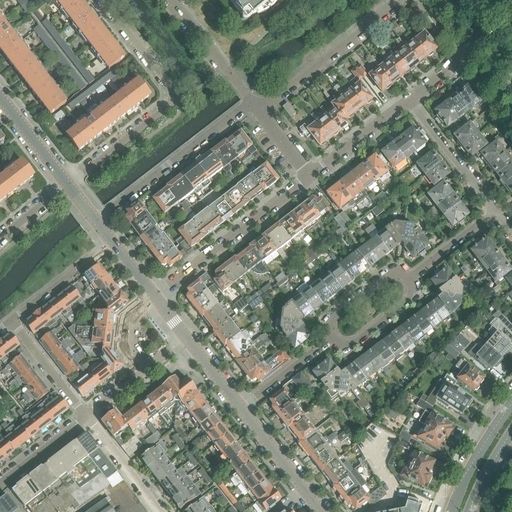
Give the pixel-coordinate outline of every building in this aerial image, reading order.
[(25,0),(19,0),(17,2),(24,12),(31,7),(25,0)] [(88,10),(79,0),(53,0),(71,23),(88,10)] [(228,0),(241,16),(241,18),(241,20),(242,22),(244,22),(246,22),(247,22),(249,20),(252,18),(252,19),(255,19),(257,19),(260,18),(261,17),(262,18),(284,0),(228,0)] [(413,22),(417,19),(410,9),(405,13),(413,22)] [(90,46),(106,34),(88,10),(71,23),(90,46)] [(0,39),(11,31),(2,19),(0,16),(0,39)] [(57,34),(47,22),(47,21),(42,25),(52,38),(57,34)] [(44,44),(49,40),(39,27),(34,31),(44,44)] [(0,51),(13,68),(30,55),(11,31),(0,39),(0,51)] [(433,51),(437,49),(425,33),(415,41),(427,56),(428,55),(430,56),(434,54),(433,51)] [(61,49),(66,45),(57,34),(52,38),(61,49)] [(124,57),(115,45),(106,34),(90,46),(107,70),(124,57)] [(27,38),(22,42),(26,47),(31,43),(27,38)] [(400,51),(405,47),(398,39),(395,42),(399,47),(398,48),(400,51)] [(53,56),(58,52),(49,40),(44,44),(53,56)] [(415,41),(406,48),(417,63),(420,64),(423,62),(423,59),(427,56),(415,41)] [(75,58),(66,46),(66,45),(61,49),(70,61),(75,58)] [(405,49),(397,55),(407,69),(408,70),(409,70),(411,71),(414,68),(414,66),(416,64),(417,63),(406,48),(405,49)] [(62,68),(67,64),(58,52),(53,56),(62,68)] [(31,92),(48,79),(30,55),(13,68),(31,92)] [(408,70),(407,69),(397,55),(388,63),(399,77),(403,74),(405,76),(408,73),(408,70)] [(84,69),(75,58),(70,61),(79,73),(84,69)] [(400,80),(399,77),(388,63),(378,70),(391,86),(391,84),(394,81),(397,82),(400,80)] [(71,79),(76,75),(67,64),(62,68),(67,74),(70,77),(71,79)] [(361,66),(356,69),(363,78),(367,75),(361,66)] [(84,69),(79,73),(88,85),(93,81),(84,69)] [(355,78),(348,84),(353,90),(350,92),(361,106),(365,103),(366,104),(367,104),(370,102),(371,99),(371,98),(358,82),(362,79),(363,78),(356,69),(351,73),(355,78)] [(387,89),(391,86),(378,70),(369,77),(380,92),(385,88),(387,89)] [(103,85),(113,77),(110,73),(100,81),(103,85)] [(76,75),(71,79),(80,91),(85,87),(76,75)] [(66,102),(57,90),(48,79),(31,92),(50,115),(66,102)] [(150,96),(137,80),(113,98),(126,115),(150,96)] [(91,94),(103,85),(100,81),(88,90),(91,94)] [(103,86),(98,90),(102,96),(107,92),(103,86)] [(344,96),(342,93),(336,86),(333,89),(335,91),(341,99),(352,113),(356,110),(358,111),(361,109),(361,106),(350,92),(344,96)] [(455,94),(468,111),(477,104),(479,107),(484,104),(480,99),(481,99),(472,87),(471,87),(469,89),(466,92),(464,90),(463,91),(461,89),(462,89),(461,89),(461,90),(455,94)] [(79,104),(91,94),(88,90),(76,100),(79,104)] [(325,92),(323,94),(330,103),(332,101),(325,92)] [(458,118),(468,111),(455,94),(454,94),(454,95),(450,98),(449,98),(448,99),(449,99),(450,100),(449,102),(450,103),(447,106),(458,118)] [(126,115),(113,98),(89,117),(95,124),(102,133),(126,115)] [(352,113),(341,99),(332,106),(335,109),(343,120),(346,118),(349,118),(352,116),(352,114),(352,113)] [(72,109),(79,104),(76,100),(68,105),(72,109)] [(446,104),(446,103),(435,112),(438,116),(436,117),(438,119),(435,121),(436,121),(438,123),(438,124),(440,122),(442,125),(444,123),(447,127),(458,118),(447,106),(446,104)] [(294,114),(287,105),(282,108),(290,118),(294,114)] [(343,120),(335,109),(326,117),(337,131),(340,129),(342,130),(346,127),(345,125),(346,124),(343,120)] [(60,112),(52,118),(56,122),(64,116),(60,112)] [(318,118),(316,119),(312,115),(310,116),(316,124),(328,138),(331,136),(333,137),(336,134),(336,132),(337,131),(326,117),(320,121),(318,118)] [(102,133),(95,124),(89,117),(65,135),(78,152),(102,133)] [(324,142),(328,138),(316,124),(308,131),(304,126),(299,130),(306,139),(310,136),(313,141),(317,147),(318,146),(320,147),(324,144),(324,142)] [(460,148),(478,135),(470,125),(468,126),(468,125),(465,127),(461,130),(454,136),(454,137),(457,135),(459,137),(457,139),(458,141),(456,142),(456,143),(460,147),(459,148),(460,148)] [(418,131),(416,133),(413,129),(402,137),(402,138),(403,138),(404,139),(414,152),(424,144),(422,141),(424,139),(422,137),(425,135),(425,134),(424,135),(422,132),(423,132),(422,131),(420,133),(418,131)] [(225,141),(238,158),(247,151),(253,159),(258,155),(259,155),(255,149),(240,131),(239,130),(225,141)] [(480,150),(486,146),(478,135),(460,148),(460,149),(461,149),(464,153),(464,154),(465,154),(465,153),(467,152),(468,153),(470,151),(472,154),(471,155),(470,156),(470,157),(474,154),(477,158),(481,155),(482,155),(481,154),(483,153),(480,150)] [(398,141),(397,139),(396,139),(396,140),(392,144),(391,143),(404,160),(412,153),(417,159),(418,158),(414,152),(404,139),(401,142),(400,140),(398,141)] [(220,145),(210,153),(223,169),(227,175),(230,178),(232,176),(229,172),(231,170),(228,166),(238,158),(225,141),(220,145)] [(486,146),(480,150),(483,153),(485,156),(484,157),(484,160),(483,161),(483,160),(482,161),(484,162),(487,166),(487,167),(505,153),(504,152),(497,142),(493,145),(488,149),(486,146)] [(393,168),(404,160),(391,143),(391,144),(386,148),(385,148),(386,148),(387,150),(385,151),(387,153),(384,155),(382,153),(383,153),(382,153),(393,168)] [(223,169),(210,153),(196,164),(208,181),(223,169)] [(421,161),(416,165),(417,165),(425,176),(442,162),(441,162),(437,157),(438,156),(437,156),(437,157),(435,158),(434,157),(432,158),(430,155),(431,154),(432,154),(431,153),(421,161)] [(511,162),(505,153),(487,167),(488,168),(492,172),(492,173),(492,172),(493,171),(495,173),(497,171),(498,173),(500,171),(500,172),(501,173),(511,163),(511,162)] [(382,158),(381,158),(379,156),(378,157),(384,165),(386,163),(382,158)] [(363,166),(362,166),(375,182),(378,180),(380,183),(388,177),(373,157),(373,158),(371,158),(367,161),(367,162),(363,166)] [(12,193),(32,177),(33,177),(21,161),(0,177),(12,193)] [(446,168),(446,167),(445,167),(442,162),(425,176),(433,186),(438,182),(441,185),(442,184),(447,181),(444,177),(446,176),(443,172),(445,171),(444,170),(445,168),(446,168)] [(250,163),(245,166),(249,171),(252,168),(254,167),(250,163)] [(278,180),(274,175),(265,163),(254,172),(252,168),(249,171),(248,171),(263,191),(264,190),(264,191),(270,186),(268,184),(270,183),(271,185),(278,180)] [(503,187),(511,180),(511,163),(501,173),(502,175),(500,176),(502,178),(500,179),(501,181),(500,182),(499,182),(500,183),(503,186),(503,187)] [(196,164),(181,176),(194,192),(196,196),(207,187),(211,184),(208,181),(196,164)] [(246,179),(236,186),(249,203),(252,201),(251,200),(256,196),(255,194),(257,193),(258,194),(263,191),(248,171),(245,167),(244,166),(244,167),(241,169),(244,174),(244,176),(246,179)] [(356,171),(350,175),(357,184),(363,191),(374,182),(375,182),(362,166),(360,167),(356,169),(356,171)] [(338,184),(351,200),(351,201),(351,202),(352,201),(355,205),(356,207),(368,197),(363,191),(357,184),(350,175),(344,180),(343,180),(339,183),(339,184),(338,184)] [(181,176),(166,187),(179,203),(180,203),(194,192),(181,176)] [(0,202),(11,194),(12,193),(0,177),(0,202)] [(511,180),(503,187),(504,188),(507,192),(508,193),(508,192),(509,191),(510,193),(511,191),(511,180)] [(428,195),(436,206),(453,193),(452,192),(452,193),(448,188),(448,187),(447,187),(447,188),(446,189),(442,184),(441,185),(438,182),(433,186),(434,187),(430,190),(431,193),(428,195)] [(351,201),(351,200),(338,184),(333,188),(332,188),(328,191),(328,193),(327,193),(339,210),(347,203),(348,204),(348,205),(350,208),(355,205),(352,201),(351,202),(351,201)] [(234,214),(249,203),(236,186),(221,198),(234,214)] [(166,188),(152,199),(156,204),(164,214),(179,203),(166,187),(166,188)] [(452,194),(453,193),(436,206),(444,216),(456,206),(453,203),(455,201),(454,200),(456,199),(457,199),(457,198),(456,198),(452,194)] [(221,198),(207,209),(219,225),(219,226),(234,214),(221,198)] [(329,210),(320,198),(316,201),(314,198),(312,198),(307,202),(319,218),(329,210)] [(125,217),(124,220),(128,225),(145,212),(145,211),(146,209),(139,206),(141,205),(139,202),(138,202),(125,212),(125,213),(127,215),(125,217)] [(298,209),(293,213),(305,229),(307,231),(312,227),(316,224),(314,221),(319,218),(307,202),(301,206),(302,208),(299,210),(298,209)] [(464,218),(467,215),(459,204),(457,205),(456,206),(444,216),(452,227),(456,224),(457,226),(459,225),(461,226),(462,226),(461,225),(464,223),(464,224),(465,223),(463,221),(465,220),(464,218)] [(195,218),(192,220),(204,236),(219,225),(207,209),(206,209),(195,218)] [(375,209),(371,212),(376,218),(380,215),(375,209)] [(157,226),(148,215),(145,212),(128,225),(140,240),(157,226)] [(185,220),(189,217),(186,212),(182,215),(181,216),(185,220)] [(339,216),(348,228),(351,226),(353,225),(343,212),(339,216)] [(283,220),(278,224),(290,240),(305,229),(293,213),(292,213),(286,217),(287,219),(284,221),(283,220)] [(341,229),(333,235),(334,236),(335,238),(342,233),(345,230),(346,230),(348,228),(339,216),(337,217),(334,220),(341,229)] [(403,224),(404,221),(392,219),(385,225),(389,228),(385,231),(396,245),(398,244),(398,242),(400,242),(400,243),(401,243),(403,224)] [(188,223),(177,231),(181,237),(184,241),(191,249),(205,237),(204,236),(192,220),(188,223)] [(440,230),(438,227),(435,223),(432,225),(437,232),(440,230)] [(271,233),(264,237),(275,251),(284,262),(287,259),(288,259),(279,248),(282,247),(290,240),(278,224),(272,229),(273,230),(271,233)] [(412,227),(412,225),(403,224),(401,243),(401,242),(403,242),(403,245),(404,247),(419,235),(415,230),(414,230),(412,227)] [(437,232),(432,225),(428,228),(433,235),(437,232)] [(140,240),(139,240),(146,248),(146,247),(163,235),(162,234),(157,226),(140,240)] [(330,231),(316,243),(321,249),(322,248),(332,241),(335,239),(335,238),(334,236),(333,235),(330,231)] [(396,245),(385,231),(376,238),(386,252),(388,251),(390,251),(391,252),(391,251),(390,250),(396,245)] [(163,235),(146,247),(156,261),(158,262),(174,249),(164,236),(163,235)] [(275,251),(264,237),(263,235),(248,247),(261,262),(275,251)] [(427,246),(419,236),(419,235),(404,247),(412,257),(416,254),(417,256),(419,255),(421,257),(421,256),(423,254),(424,254),(423,252),(425,250),(423,248),(427,246)] [(181,237),(174,242),(178,246),(184,241),(181,237)] [(386,252),(376,238),(366,246),(377,260),(382,256),(383,257),(384,257),(383,256),(384,254),(386,252)] [(479,262),(494,250),(486,240),(482,242),(481,241),(479,242),(477,240),(477,241),(475,243),(474,243),(475,245),(473,246),(475,248),(471,251),(479,262)] [(174,249),(158,262),(161,266),(163,267),(166,264),(169,268),(181,258),(183,261),(194,252),(193,252),(191,249),(184,241),(178,246),(174,249)] [(372,264),(377,260),(366,246),(360,250),(359,249),(356,251),(367,267),(369,266),(371,265),(372,266),(373,265),(372,264)] [(248,247),(234,258),(246,274),(250,270),(253,274),(257,275),(260,276),(264,275),(268,272),(261,262),(248,247)] [(494,250),(479,262),(487,272),(503,260),(500,255),(500,254),(499,254),(499,255),(497,256),(496,254),(494,256),(492,253),(493,252),(494,252),(495,251),(494,250)] [(308,251),(303,255),(306,260),(312,256),(308,251)] [(365,268),(367,267),(356,251),(352,255),(353,256),(347,260),(359,275),(364,271),(364,272),(365,271),(365,270),(365,268)] [(305,263),(304,263),(306,267),(308,265),(316,260),(313,256),(307,261),(305,263)] [(340,263),(340,264),(334,256),(330,258),(336,266),(348,281),(350,280),(353,280),(354,279),(354,278),(359,275),(347,260),(341,265),(340,263)] [(231,285),(246,274),(234,258),(219,269),(230,283),(231,285)] [(503,260),(487,272),(487,273),(495,282),(493,283),(496,287),(503,282),(503,283),(506,280),(511,276),(509,272),(508,273),(505,270),(507,269),(506,267),(508,266),(509,266),(508,265),(504,260),(504,259),(503,260)] [(298,268),(297,269),(300,273),(301,272),(307,267),(306,267),(304,263),(302,265),(298,268)] [(97,266),(84,276),(84,277),(88,282),(86,283),(87,283),(84,286),(86,290),(90,287),(105,275),(102,271),(102,269),(100,266),(98,266),(97,266)] [(334,270),(328,275),(340,289),(345,285),(346,286),(347,285),(346,284),(347,282),(348,281),(336,266),(333,269),(332,269),(334,270)] [(215,279),(213,281),(222,293),(231,285),(230,283),(219,269),(215,273),(214,275),(216,278),(215,279)] [(439,292),(454,280),(446,270),(442,273),(441,271),(439,273),(437,271),(437,272),(434,274),(434,273),(434,274),(435,276),(433,277),(434,279),(431,282),(439,292)] [(295,271),(286,278),(289,281),(297,275),(295,271)] [(320,279),(317,281),(329,296),(332,294),(334,294),(335,295),(336,294),(335,293),(340,289),(328,275),(326,272),(319,277),(320,279)] [(186,296),(186,298),(189,303),(206,290),(202,285),(210,279),(208,277),(205,273),(197,279),(198,281),(186,290),(189,294),(186,296)] [(282,274),(274,280),(277,283),(285,277),(282,274)] [(105,275),(90,287),(92,291),(94,290),(98,295),(112,285),(112,284),(112,282),(110,279),(108,279),(105,276),(105,275)] [(277,283),(275,285),(278,288),(287,281),(285,277),(277,283)] [(308,285),(307,286),(309,289),(320,304),(324,301),(326,299),(327,300),(328,299),(328,297),(329,296),(317,281),(314,284),(312,282),(308,285)] [(454,281),(439,292),(440,294),(443,295),(442,296),(442,297),(460,299),(466,300),(467,290),(461,290),(458,286),(454,281)] [(496,287),(492,290),(495,294),(506,286),(503,282),(496,287)] [(82,293),(74,284),(70,286),(78,296),(82,293)] [(206,290),(189,303),(200,318),(217,305),(211,297),(215,292),(217,290),(213,284),(213,285),(206,290)] [(305,284),(296,292),(299,296),(310,310),(313,308),(314,309),(315,309),(314,308),(317,306),(320,304),(309,289),(307,286),(305,284)] [(115,285),(112,285),(98,295),(102,301),(101,302),(104,306),(106,305),(119,294),(116,290),(117,288),(115,285)] [(267,285),(260,291),(263,294),(270,289),(267,285)] [(70,286),(63,293),(72,305),(76,302),(79,306),(82,309),(85,306),(86,306),(82,300),(78,296),(70,286)] [(259,292),(245,303),(248,306),(249,305),(259,297),(262,295),(259,292)] [(296,292),(286,300),(290,304),(301,319),(307,314),(308,314),(307,312),(310,310),(299,296),(296,292)] [(63,293),(55,298),(69,317),(73,315),(68,309),(72,305),(63,293)] [(263,301),(269,296),(266,293),(260,298),(263,301)] [(122,298),(119,294),(106,305),(108,308),(107,313),(114,314),(127,304),(126,303),(127,301),(125,298),(122,298)] [(259,297),(249,305),(253,310),(263,302),(263,301),(260,298),(259,297)] [(438,300),(450,315),(451,315),(456,311),(456,310),(459,308),(460,299),(442,297),(442,299),(440,299),(438,300)] [(55,298),(47,304),(57,316),(61,313),(69,324),(73,322),(69,317),(55,298)] [(234,304),(232,306),(233,307),(234,307),(235,309),(238,313),(239,312),(242,310),(248,306),(245,303),(242,298),(236,303),(234,304)] [(431,307),(430,308),(441,323),(445,320),(444,319),(450,315),(438,300),(432,304),(431,303),(430,304),(431,305),(431,307)] [(52,320),(57,316),(47,304),(39,311),(51,326),(48,328),(50,331),(57,326),(52,320)] [(280,320),(297,323),(302,319),(301,319),(290,304),(284,308),(285,309),(282,311),(280,320)] [(200,318),(212,333),(212,332),(228,320),(227,319),(217,305),(200,318)] [(438,326),(441,323),(430,308),(427,310),(425,310),(424,309),(423,310),(424,311),(419,314),(431,329),(437,325),(438,326)] [(48,328),(51,326),(39,311),(32,316),(41,328),(45,325),(48,328)] [(114,314),(107,313),(91,311),(90,323),(79,322),(78,326),(78,327),(111,331),(111,326),(113,326),(114,319),(112,318),(113,315),(114,314)] [(492,317),(494,319),(496,321),(502,316),(500,314),(499,313),(498,312),(492,317)] [(426,334),(431,329),(419,314),(414,319),(413,318),(412,318),(413,319),(412,322),(410,323),(422,338),(426,335),(426,334)] [(33,335),(41,328),(32,316),(24,323),(33,335)] [(511,335),(511,326),(502,316),(496,321),(503,328),(511,337),(511,335)] [(228,320),(212,332),(223,346),(239,334),(231,324),(234,322),(231,319),(229,321),(228,320)] [(493,338),(486,346),(502,360),(507,355),(511,359),(511,357),(511,349),(507,345),(510,343),(508,341),(508,340),(504,336),(503,337),(501,336),(499,338),(496,335),(503,328),(496,321),(494,319),(488,326),(491,328),(489,331),(489,335),(493,338)] [(280,325),(274,330),(282,340),(285,338),(300,326),(299,324),(297,323),(280,320),(280,321),(280,325)] [(419,341),(422,338),(410,323),(408,324),(406,324),(405,324),(404,324),(405,325),(400,329),(412,344),(418,340),(419,341)] [(72,326),(67,330),(72,337),(80,347),(83,347),(89,348),(90,349),(96,350),(102,350),(110,351),(108,349),(109,345),(110,345),(111,338),(110,338),(111,331),(78,327),(78,326),(72,326)] [(306,339),(309,337),(300,326),(285,338),(294,349),(297,346),(298,348),(301,346),(302,348),(306,345),(304,343),(307,341),(306,339)] [(56,341),(53,336),(61,330),(58,327),(39,343),(44,350),(56,341)] [(394,336),(392,337),(404,353),(407,350),(406,349),(412,344),(400,329),(395,333),(394,332),(393,333),(394,334),(394,336)] [(245,341),(249,338),(244,332),(240,335),(239,334),(223,346),(223,347),(234,362),(235,362),(251,349),(254,346),(261,341),(266,337),(265,335),(260,337),(249,346),(245,341)] [(9,334),(2,340),(11,352),(14,349),(18,346),(9,334)] [(44,350),(50,357),(72,340),(70,337),(60,345),(56,341),(44,350)] [(387,339),(382,344),(393,359),(396,361),(402,357),(401,355),(404,353),(392,337),(390,339),(387,338),(387,337),(386,338),(387,339)] [(11,352),(2,340),(0,341),(0,354),(7,364),(10,362),(6,356),(11,352)] [(74,343),(72,340),(50,357),(55,364),(67,355),(64,351),(74,343)] [(459,355),(464,349),(453,340),(448,346),(459,355)] [(264,345),(261,342),(261,341),(254,346),(257,350),(264,345)] [(373,351),(373,352),(384,367),(385,367),(388,364),(388,363),(393,359),(382,344),(377,347),(376,346),(375,347),(376,348),(375,350),(373,351)] [(455,360),(459,355),(448,346),(443,351),(455,360)] [(476,346),(468,355),(474,360),(474,359),(479,363),(486,369),(488,367),(491,369),(494,365),(496,367),(502,360),(486,346),(481,351),(476,346)] [(83,347),(80,347),(86,355),(90,349),(89,348),(83,347)] [(251,349),(235,362),(245,375),(246,376),(262,363),(251,349)] [(262,363),(246,376),(250,381),(252,382),(255,379),(258,383),(270,374),(271,375),(290,361),(281,349),(263,364),(262,363)] [(101,355),(98,357),(100,359),(103,363),(112,375),(116,371),(118,372),(121,370),(121,367),(122,367),(110,351),(102,350),(101,355)] [(68,354),(67,355),(55,364),(61,371),(82,355),(82,354),(83,353),(81,351),(71,358),(68,354)] [(362,358),(374,374),(378,370),(380,369),(389,381),(393,378),(384,367),(373,352),(372,352),(369,353),(369,352),(368,353),(366,354),(362,358)] [(82,355),(61,371),(66,378),(79,368),(76,364),(84,358),(82,355)] [(425,360),(429,364),(433,360),(430,356),(425,360)] [(2,376),(8,371),(11,369),(14,373),(26,364),(20,357),(0,373),(2,376)] [(353,365),(353,366),(365,382),(366,382),(369,379),(368,378),(374,374),(362,358),(356,362),(355,362),(354,362),(356,364),(353,365)] [(317,368),(310,373),(320,385),(336,372),(330,364),(327,360),(322,364),(320,361),(315,365),(317,368)] [(478,387),(484,379),(461,361),(455,368),(462,373),(457,379),(473,392),(474,391),(476,392),(479,389),(478,387)] [(111,376),(112,375),(103,363),(88,374),(97,386),(106,379),(108,379),(111,378),(111,376)] [(16,383),(31,371),(26,364),(14,373),(18,377),(11,382),(8,385),(10,388),(14,385),(16,383)] [(416,368),(419,373),(425,369),(421,364),(416,368)] [(345,371),(343,372),(355,388),(357,387),(361,384),(362,385),(365,382),(353,366),(350,368),(349,366),(348,367),(349,368),(345,371)] [(24,388),(37,378),(31,371),(16,383),(14,385),(16,388),(22,383),(24,386),(24,387),(24,388)] [(340,374),(338,375),(336,372),(320,385),(325,391),(323,393),(329,402),(338,396),(338,394),(340,374)] [(338,394),(338,396),(339,399),(345,394),(346,395),(350,392),(358,402),(355,404),(359,410),(362,408),(364,410),(367,414),(371,410),(368,407),(369,406),(355,388),(343,372),(341,374),(340,374),(338,394)] [(310,386),(300,374),(300,373),(291,381),(293,384),(296,387),(291,392),(296,399),(308,390),(311,388),(310,386)] [(416,377),(412,373),(407,376),(411,381),(416,377)] [(88,393),(97,386),(88,374),(72,386),(82,398),(84,397),(86,397),(88,395),(88,393)] [(445,386),(435,402),(447,410),(449,407),(461,415),(465,408),(467,409),(472,402),(470,401),(470,400),(463,396),(457,392),(453,389),(456,383),(446,376),(441,383),(445,386)] [(161,387),(161,388),(171,401),(176,397),(178,381),(175,381),(173,377),(162,386),(161,386),(161,387)] [(24,400),(42,385),(37,378),(24,388),(28,392),(22,397),(24,400)] [(193,389),(194,388),(187,379),(185,380),(185,379),(184,379),(181,381),(178,381),(176,397),(180,402),(193,391),(194,391),(193,390),(194,390),(193,389)] [(36,402),(47,393),(48,392),(42,385),(24,400),(26,403),(33,398),(36,402)] [(149,398),(146,400),(157,414),(159,417),(174,405),(175,402),(173,403),(171,401),(161,388),(155,393),(153,393),(151,394),(151,396),(149,398)] [(317,395),(313,390),(311,388),(308,390),(314,397),(317,395)] [(282,390),(268,401),(272,406),(271,407),(271,409),(275,414),(275,415),(292,402),(291,402),(291,401),(282,390)] [(49,395),(46,397),(48,400),(50,403),(59,415),(67,409),(58,397),(54,391),(49,395)] [(195,393),(194,391),(193,391),(180,402),(191,417),(205,406),(202,403),(203,401),(197,394),(195,393)] [(319,404),(322,402),(317,396),(314,398),(319,404)] [(292,402),(275,415),(287,429),(303,416),(296,407),(300,404),(296,399),(292,402)] [(59,415),(50,403),(48,400),(43,403),(41,401),(38,403),(40,406),(52,421),(59,415)] [(141,403),(136,408),(147,421),(147,422),(157,414),(146,400),(145,401),(143,400),(142,402),(141,403)] [(434,410),(425,404),(419,401),(416,406),(424,412),(428,414),(428,413),(431,415),(434,410)] [(52,421),(40,406),(38,403),(35,406),(39,412),(35,415),(44,427),(52,421)] [(174,422),(173,429),(174,428),(175,430),(178,427),(182,424),(180,422),(177,422),(177,419),(177,417),(181,418),(183,406),(175,405),(174,422)] [(205,406),(192,417),(196,423),(194,425),(196,429),(199,426),(213,416),(209,412),(210,409),(208,407),(206,407),(205,406)] [(121,419),(127,427),(128,428),(134,436),(135,437),(139,435),(136,430),(141,425),(147,421),(136,408),(131,412),(128,412),(127,413),(127,415),(121,419)] [(327,409),(320,415),(325,422),(333,416),(327,409)] [(37,432),(26,418),(25,417),(23,415),(20,410),(16,412),(24,423),(20,427),(29,439),(37,432)] [(385,416),(395,422),(399,416),(389,410),(385,416)] [(115,411),(101,422),(113,438),(120,447),(124,445),(117,436),(128,428),(127,427),(121,419),(115,411)] [(44,427),(35,415),(31,418),(26,412),(23,415),(25,417),(26,418),(37,432),(44,427)] [(418,421),(418,423),(423,426),(444,438),(446,439),(451,431),(448,430),(450,427),(443,423),(444,422),(442,421),(443,421),(435,416),(435,417),(434,416),(433,417),(431,415),(428,413),(428,414),(424,412),(422,415),(418,421)] [(215,417),(213,417),(213,416),(199,426),(206,436),(220,425),(217,421),(217,419),(215,417)] [(297,443),(314,431),(303,416),(287,429),(286,429),(297,443)] [(21,445),(9,429),(7,427),(4,424),(1,426),(8,436),(3,440),(12,452),(21,445)] [(10,425),(7,427),(9,429),(21,445),(29,439),(20,427),(15,431),(10,425)] [(153,435),(145,441),(150,447),(160,439),(157,436),(149,425),(146,427),(153,435)] [(223,426),(220,426),(220,425),(206,436),(213,445),(227,435),(224,430),(224,428),(223,426)] [(413,434),(411,438),(435,452),(437,448),(439,447),(440,447),(441,444),(441,442),(444,438),(423,426),(423,427),(421,430),(417,428),(413,434)] [(178,427),(175,430),(176,431),(178,433),(181,438),(183,440),(185,438),(186,438),(185,437),(178,427)] [(329,443),(336,437),(334,435),(334,434),(323,442),(314,430),(314,431),(297,443),(308,457),(302,462),(303,463),(326,445),(329,443)] [(164,431),(157,436),(160,439),(166,434),(164,431)] [(341,443),(349,437),(344,431),(343,432),(338,436),(336,437),(341,443)] [(399,439),(408,443),(411,437),(400,432),(397,438),(399,439)] [(123,481),(98,449),(86,433),(75,442),(87,457),(100,475),(108,486),(111,489),(120,483),(123,481)] [(12,452),(3,440),(0,436),(0,435),(0,452),(4,458),(12,452)] [(180,442),(175,435),(171,438),(177,445),(180,442)] [(230,436),(228,436),(227,435),(213,445),(221,455),(235,444),(231,440),(231,437),(230,436)] [(124,445),(120,447),(124,453),(138,442),(135,437),(134,436),(124,445)] [(189,449),(200,440),(199,438),(190,445),(190,446),(188,448),(189,449)] [(411,445),(408,443),(399,439),(396,446),(408,452),(411,445)] [(100,475),(87,457),(75,442),(46,464),(58,479),(70,496),(78,507),(108,486),(100,475)] [(138,442),(124,453),(128,458),(142,447),(138,442)] [(181,451),(185,448),(180,442),(177,445),(181,451)] [(163,455),(167,452),(160,443),(141,458),(144,461),(142,462),(147,468),(163,455)] [(330,451),(333,448),(329,443),(326,445),(303,463),(304,465),(310,460),(321,473),(337,460),(330,451)] [(235,444),(221,455),(225,461),(222,463),(225,467),(228,464),(242,453),(239,450),(239,447),(238,445),(235,445),(235,444)] [(190,462),(193,459),(188,452),(185,455),(190,462)] [(242,453),(228,464),(235,474),(249,463),(246,459),(246,457),(245,455),(243,455),(242,454),(242,453)] [(435,463),(420,456),(413,453),(407,465),(429,475),(435,463)] [(155,475),(170,464),(163,455),(147,468),(151,473),(152,472),(155,475)] [(195,468),(198,465),(193,459),(190,462),(195,468)] [(321,473),(320,473),(331,487),(332,487),(352,471),(345,462),(341,466),(337,460),(321,473)] [(235,474),(231,478),(237,485),(238,487),(243,483),(242,483),(256,472),(254,469),(256,468),(251,462),(249,463),(235,474)] [(222,463),(215,469),(217,472),(225,467),(222,463)] [(15,488),(11,491),(23,508),(25,506),(29,511),(63,511),(71,506),(74,510),(78,507),(70,496),(58,479),(46,464),(41,468),(15,488)] [(176,472),(170,464),(155,475),(157,478),(156,479),(160,485),(176,472)] [(431,477),(429,475),(407,465),(402,477),(398,475),(395,477),(400,485),(402,479),(422,489),(424,485),(427,486),(431,477)] [(168,492),(187,478),(180,469),(176,472),(160,485),(164,490),(165,489),(168,492)] [(203,479),(207,476),(201,469),(198,472),(203,479)] [(215,469),(208,474),(211,477),(217,472),(215,469)] [(352,471),(332,487),(343,502),(358,490),(360,489),(366,484),(355,469),(352,471)] [(256,472),(242,483),(243,483),(247,489),(244,491),(247,495),(264,482),(261,478),(263,477),(258,471),(256,472)] [(208,485),(211,482),(207,476),(203,479),(208,485)] [(173,502),(193,486),(187,478),(168,492),(170,495),(169,496),(173,502)] [(267,483),(265,483),(264,482),(247,495),(253,503),(255,501),(257,502),(271,491),(268,487),(268,485),(267,483)] [(225,496),(229,493),(222,485),(219,487),(225,496)] [(181,510),(200,495),(193,486),(173,502),(177,507),(179,506),(181,510)] [(385,496),(382,491),(380,487),(369,496),(367,492),(362,496),(358,490),(343,502),(347,507),(349,507),(350,506),(354,511),(365,502),(370,508),(385,496)] [(275,492),(273,492),(272,490),(271,491),(257,502),(254,504),(260,511),(264,511),(267,510),(268,511),(274,506),(273,505),(280,500),(276,496),(276,494),(275,492)] [(220,500),(223,498),(218,491),(215,493),(220,500)] [(233,506),(237,503),(229,493),(225,496),(233,506)] [(18,511),(6,496),(4,498),(2,498),(0,499),(0,511),(18,511)] [(107,498),(87,511),(112,511),(106,503),(110,501),(107,498)] [(204,511),(210,508),(203,498),(185,511),(204,511)] [(419,511),(422,504),(407,500),(404,511),(403,511),(402,511),(397,511),(419,511)] [(237,503),(233,506),(237,511),(243,511),(244,511),(237,503)]
